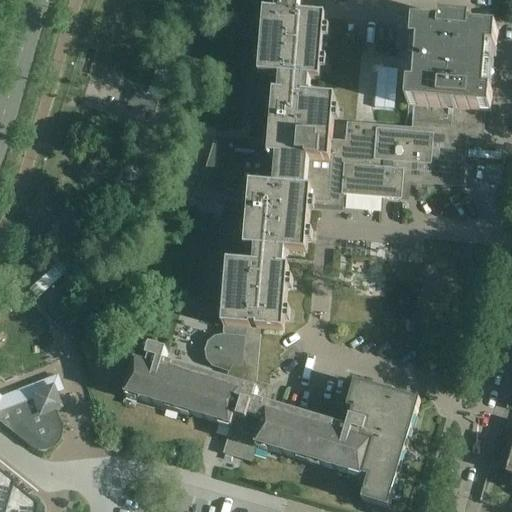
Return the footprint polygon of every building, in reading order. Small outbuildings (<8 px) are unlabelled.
[(229,264),(223,328),(223,336),(215,337),(208,343),(205,352),(206,361),(212,369),(245,380),(244,384),(244,387),(165,364),(168,354),(151,348),(148,360),(149,360),(148,366),(136,362),(125,397),(232,429),(225,454),(225,453),(224,454),(252,463),(252,462),(256,448),(369,482),(362,503),(389,511),(421,403),(356,384),(348,411),(354,412),(351,420),(348,430),(265,405),(270,390),(255,385),(259,331),(284,333),(289,269),(279,268),(281,253),(307,255),(311,205),(327,207),(327,202),(342,203),(343,196),(402,201),(403,184),(463,189),(468,133),(484,134),(485,115),(492,115),(493,95),(492,95),(495,53),(497,53),(498,33),(472,31),(473,24),(442,22),(441,28),(415,26),(413,46),(415,46),(411,88),(410,88),(408,108),(417,109),(415,134),(378,131),(378,128),(347,125),(346,148),(331,147),(335,99),(309,97),(310,82),(321,83),(326,18),(300,16),(302,0),(312,1),(312,0),(276,0),(275,14),(265,13),(260,77),(286,80),(285,95),(274,94),(271,146),(218,141),(203,190),(250,204),(246,250),(256,251),(255,266),(229,264)] [(154,115),(159,101),(147,97),(148,92),(134,87),(128,106),(154,115)] [(119,188),(101,183),(96,198),(114,203),(119,188)] [(33,440),(32,441),(45,451),(56,436),(47,412),(56,408),(51,395),(60,392),(54,377),(0,398),(0,427),(10,436),(17,428),(33,440)] [(38,511),(39,505),(0,473),(0,511),(38,511)]
